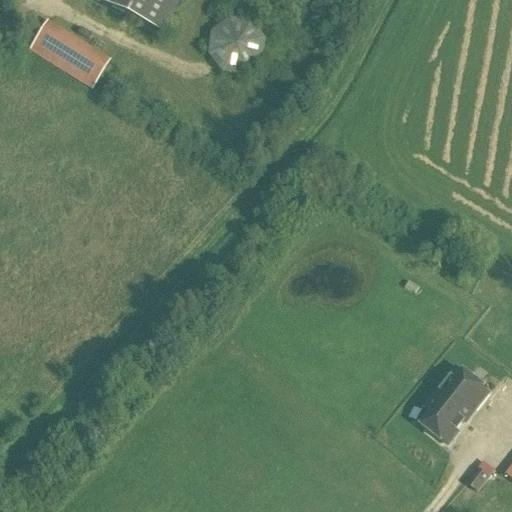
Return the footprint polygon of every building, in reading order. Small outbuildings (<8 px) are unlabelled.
[(88,0),(161,35),(178,0),(88,0)] [(42,58),(59,31),(47,24),(30,51),(42,58)] [(91,89),(108,62),(95,54),(78,81),(91,89)] [(490,396),(459,372),(441,395),(438,392),(425,408),(435,416),(425,429),(445,445),(473,410),(477,413),(490,396)] [(476,471),(466,485),(478,495),(489,480),(477,470),(476,471)]
